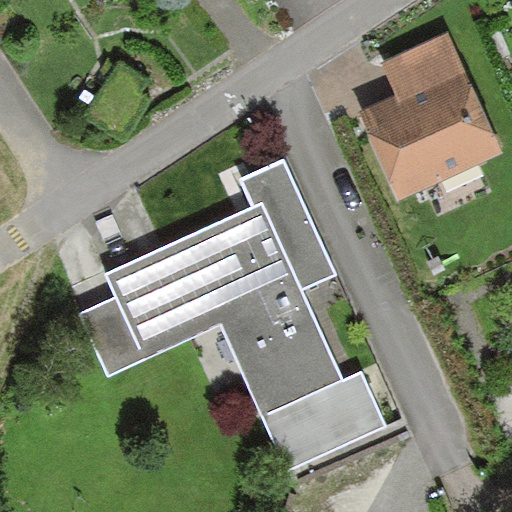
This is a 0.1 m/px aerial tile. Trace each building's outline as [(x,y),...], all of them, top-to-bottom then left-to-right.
[(453,38),(385,66),(405,114),(366,131),(396,202),(504,156),(453,38)] [(122,69),(92,114),(124,135),(145,103),(138,98),(147,85),(122,69)] [(256,209),(108,277),(117,297),(77,315),(108,382),(222,330),(263,419),(345,381),(304,292),(334,278),(282,167),(245,184),(256,209)] [(335,352),(362,344),(343,285),(316,294),(335,352)] [(345,381),(263,419),(289,472),(387,426),(361,373),(345,381)]
